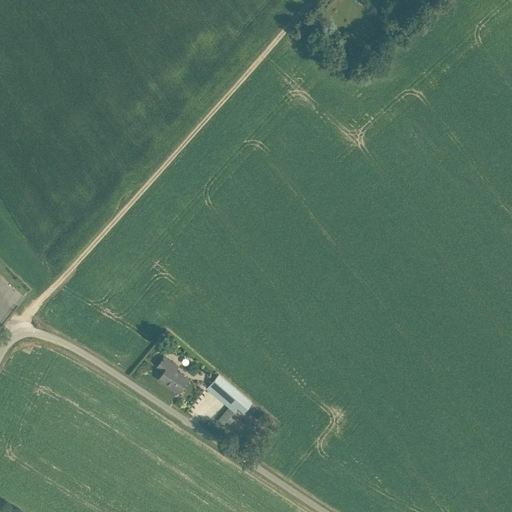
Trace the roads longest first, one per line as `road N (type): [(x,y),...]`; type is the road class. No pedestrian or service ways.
road 1 (unclassified): [(18,331),(309,0)]
road 2 (unclassified): [(340,511),(122,382),(18,331)]
